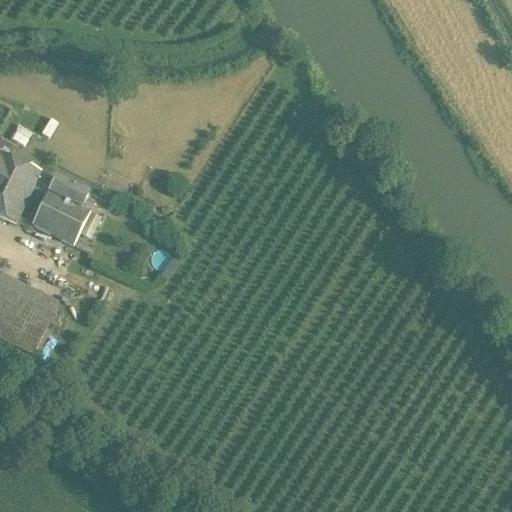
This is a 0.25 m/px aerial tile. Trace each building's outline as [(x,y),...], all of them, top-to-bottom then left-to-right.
[(33,132),(51,139),(57,121),(40,115),(33,132)] [(34,201),(38,193),(45,178),(8,160),(14,148),(0,141),(0,219),(14,227),(28,198),(34,201)] [(38,193),(46,197),(47,197),(54,182),(45,178),(38,193)] [(55,179),(54,182),(47,197),(46,197),(31,228),(72,249),(89,215),(79,210),(87,195),(55,179)] [(0,341),(32,357),(33,356),(37,358),(49,332),(46,330),(58,305),(0,276),(0,341)]
